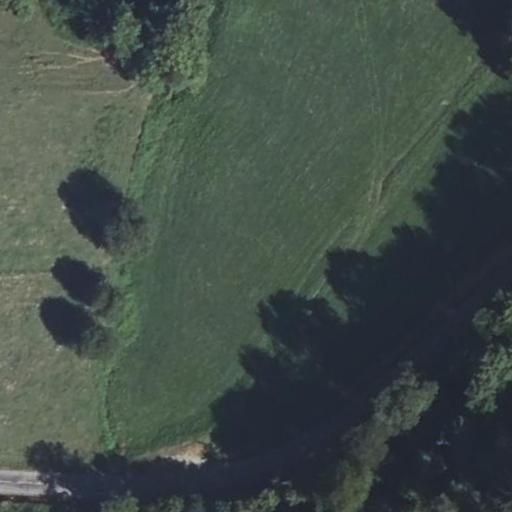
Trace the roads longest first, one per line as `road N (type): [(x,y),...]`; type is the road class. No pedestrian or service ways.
road 1 (tertiary): [(0,477),(155,476),(273,452),(511,259)]
road 2 (track): [(155,476),(210,443),(511,26)]
